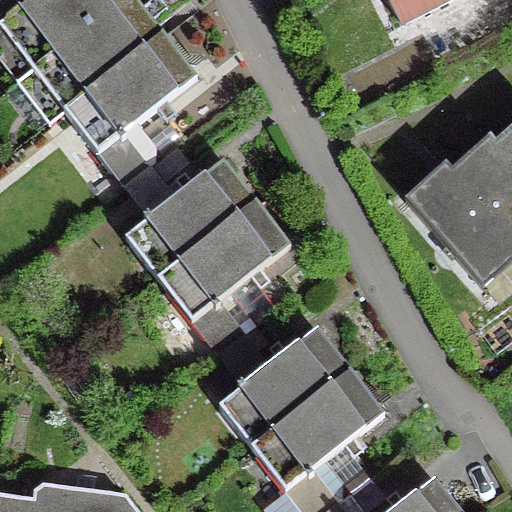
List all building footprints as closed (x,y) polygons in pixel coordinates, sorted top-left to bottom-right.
[(0,0),(0,28),(36,0),(0,0)] [(36,0),(0,28),(0,39),(27,75),(122,0),(36,0)] [(137,12),(127,0),(122,0),(27,75),(60,116),(158,39),(147,24),(155,18),(146,6),(137,12)] [(382,0),(396,27),(449,0),(382,0)] [(192,82),(158,39),(60,116),(93,159),(192,82)] [(511,130),(492,149),(491,150),(511,174),(511,130)] [(511,174),(491,150),(492,149),(486,142),(447,176),(446,177),(511,252),(511,174)] [(252,208),(219,165),(120,242),(154,285),(252,208)] [(511,263),(511,252),(446,177),(447,176),(441,169),(401,204),(478,293),(511,263)] [(286,251),(252,208),(154,285),(212,360),(244,335),(245,320),(226,296),(286,251)] [(346,377),(313,334),(214,411),(247,453),(346,377)] [(247,453),(281,496),(379,419),(346,377),(247,453)] [(451,511),(430,484),(394,511),(451,511)] [(29,496),(28,504),(0,500),(0,511),(131,511),(121,499),(38,489),(29,496)]
